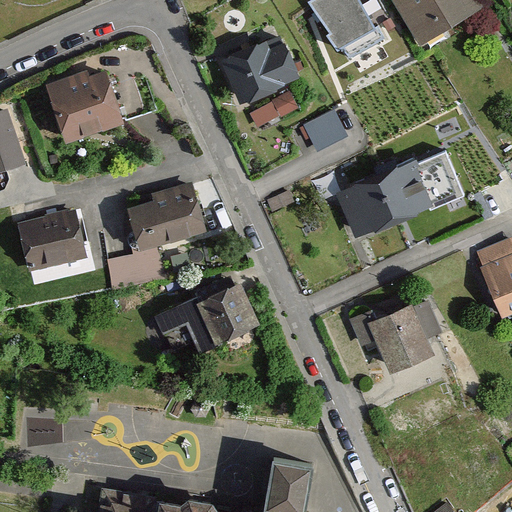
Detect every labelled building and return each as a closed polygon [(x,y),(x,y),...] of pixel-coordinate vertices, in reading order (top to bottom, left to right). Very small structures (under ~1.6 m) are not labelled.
[(359,0),(308,0),(306,1),(343,61),(383,36),(359,0)] [(478,0),(392,0),(423,46),(482,6),(478,0)] [(219,54),(237,105),(296,83),(281,44),(265,50),(260,39),(219,54)] [(103,67),(42,88),(61,143),(122,123),(103,67)] [(7,101),(0,103),(0,168),(27,159),(7,101)] [(338,105),(308,121),(321,147),(351,131),(338,105)] [(331,195),(353,242),(433,205),(411,158),(331,195)] [(192,186),(127,205),(139,248),(204,230),(192,186)] [(74,207),(17,221),(28,267),(86,252),(74,207)] [(511,237),(470,252),(492,311),(511,303),(511,237)] [(236,277),(156,312),(177,361),(258,325),(236,277)] [(377,352),(384,370),(433,350),(427,335),(441,329),(425,291),(376,312),(372,303),(344,314),(362,358),(377,352)] [(32,415),(33,440),(111,438),(110,414),(32,415)] [(158,511),(92,501),(89,511),(302,511),(301,508),(309,458),(269,451),(260,500),(224,511),(158,511)] [(457,511),(453,503),(434,511),(457,511)]
